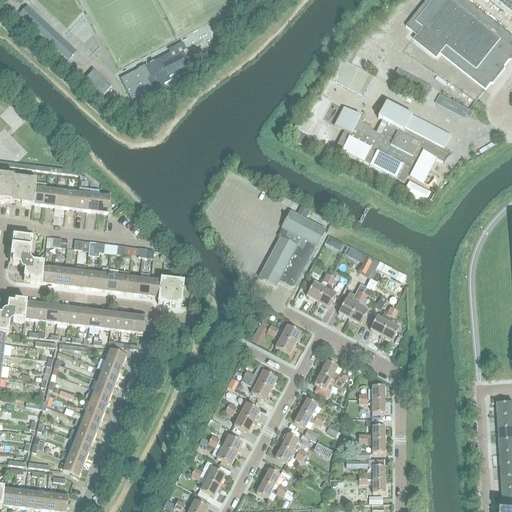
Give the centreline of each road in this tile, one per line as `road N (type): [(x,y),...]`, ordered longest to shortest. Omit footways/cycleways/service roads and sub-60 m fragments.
road 1 (residential): [(401,511),(398,377),(322,332)]
road 2 (residential): [(81,511),(159,318)]
road 3 (residential): [(159,318),(143,305),(7,290)]
road 4 (residential): [(226,511),(296,376)]
road 5 (residential): [(134,242),(6,223)]
